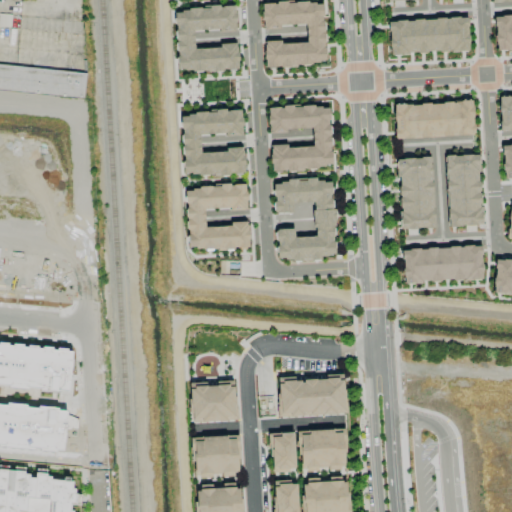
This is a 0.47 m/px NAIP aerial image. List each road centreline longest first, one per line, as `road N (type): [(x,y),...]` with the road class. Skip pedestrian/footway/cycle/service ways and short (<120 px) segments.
road 1 (residential): [(361,267),(268,263),(251,0)]
road 2 (residential): [(255,511),(252,351),(267,344),(366,349)]
road 3 (secondary): [(351,83),(366,349)]
road 4 (residential): [(495,249),(480,0)]
road 5 (secondary): [(382,289),(370,81)]
road 6 (secondary): [(366,349),(377,511)]
road 7 (secondary): [(396,511),(386,364)]
